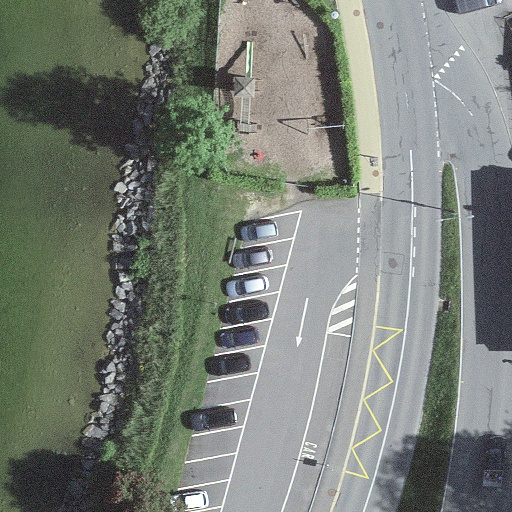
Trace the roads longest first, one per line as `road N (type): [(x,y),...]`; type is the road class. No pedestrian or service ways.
road 1 (secondary): [(469,511),(490,292),(475,117),(437,73),(400,56)]
road 2 (secondary): [(366,511),(409,295),(400,56)]
